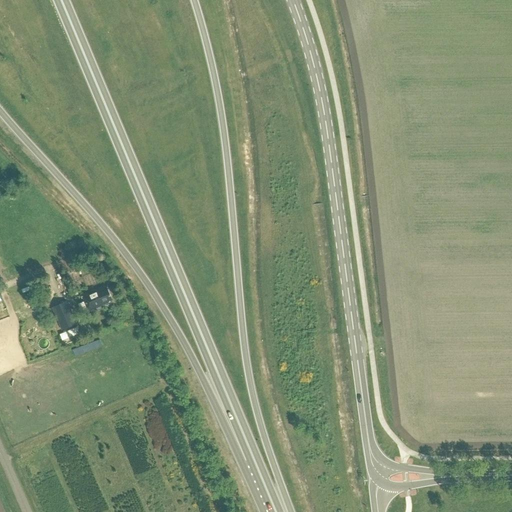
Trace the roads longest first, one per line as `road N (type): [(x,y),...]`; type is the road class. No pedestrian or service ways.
road 1 (trunk): [(287,511),(252,391),(221,115),(193,0)]
road 2 (trunk): [(60,0),(252,457)]
road 3 (tertiary): [(293,0),(323,103),(367,434)]
road 4 (trunk): [(0,110),(146,284),(252,457)]
